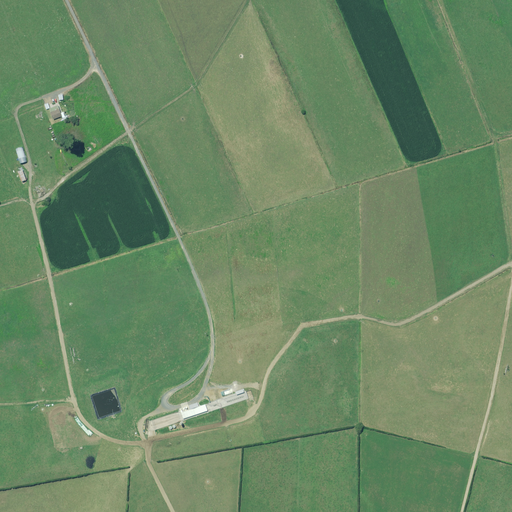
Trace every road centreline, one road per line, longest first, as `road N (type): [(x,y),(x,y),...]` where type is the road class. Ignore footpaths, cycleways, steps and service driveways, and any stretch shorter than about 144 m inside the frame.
road 1 (track): [(30,200),(71,398),(83,421),(117,440),(145,441),(248,416),(304,324),(356,313),(408,318),(511,264)]
road 2 (track): [(127,128),(201,296),(211,327),(207,356)]
road 3 (track): [(30,200),(32,169),(15,106),(77,80),(93,61)]
road 4 (track): [(66,0),(127,128)]
road 5 (track): [(127,128),(30,200)]
